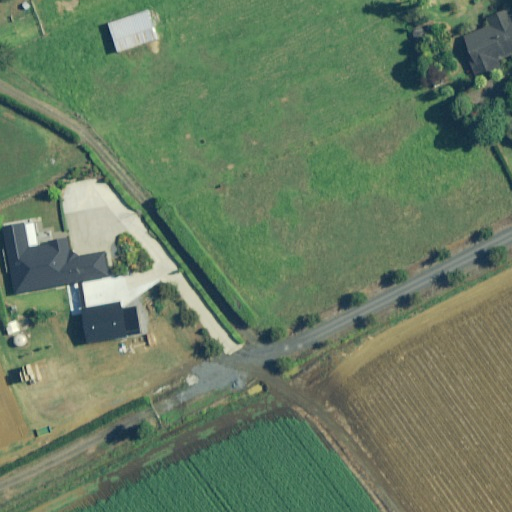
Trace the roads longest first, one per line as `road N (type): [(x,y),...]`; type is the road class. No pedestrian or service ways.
road 1 (track): [(269,353),(0,484)]
road 2 (track): [(294,396),(143,453),(24,511)]
road 3 (track): [(244,365),(294,396),(384,511)]
